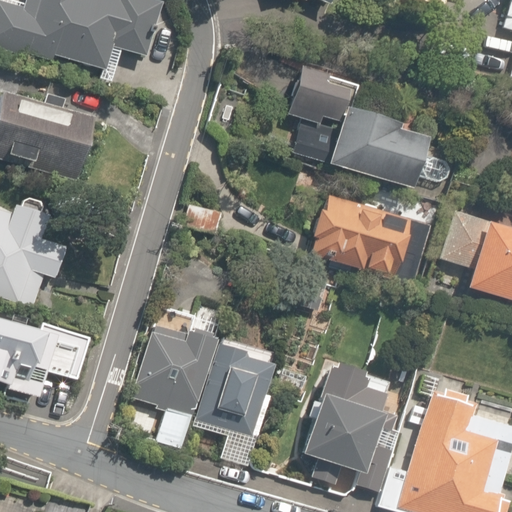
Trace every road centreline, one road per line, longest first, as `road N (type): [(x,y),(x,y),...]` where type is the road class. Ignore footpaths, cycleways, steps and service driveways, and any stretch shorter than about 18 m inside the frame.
road 1 (residential): [(190,0),(199,37),(184,121),(79,459)]
road 2 (residential): [(79,459),(255,511)]
